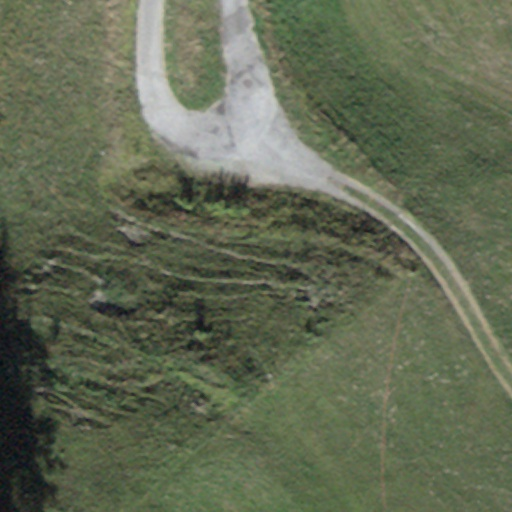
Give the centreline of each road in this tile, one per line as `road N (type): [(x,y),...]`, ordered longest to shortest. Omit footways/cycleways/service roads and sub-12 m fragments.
road 1 (track): [(243,113),(363,194),(437,262),(511,379)]
road 2 (unclassified): [(229,0),(242,56),(243,113),(228,138),(205,141),(171,128),(153,97),(148,0)]
